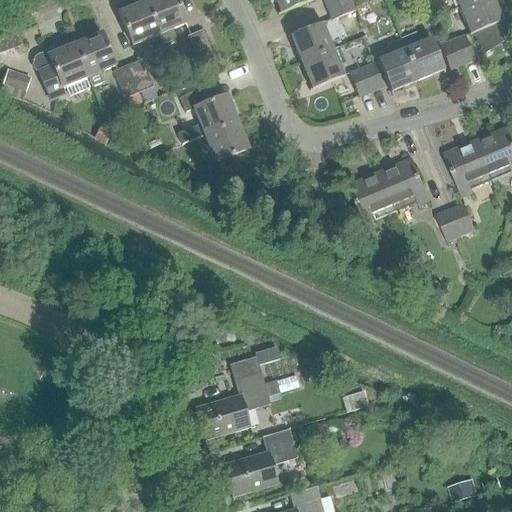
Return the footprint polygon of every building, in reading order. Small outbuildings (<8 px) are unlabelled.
[(174,0),(146,0),(144,1),(158,36),(157,37),(161,45),(174,40),(171,31),(184,26),(174,0)] [(309,0),(268,0),(275,16),(310,2),(309,0)] [(321,0),(325,10),(350,0),(349,0),(321,0)] [(354,12),(350,0),(325,10),(330,21),(354,12)] [(452,0),(457,10),(479,0),(452,0)] [(501,22),(492,0),(479,0),(457,10),(467,36),(470,35),(483,54),(503,42),(496,25),(501,22)] [(131,47),(157,37),(158,36),(144,1),(116,12),(131,47)] [(284,39),(296,66),(330,52),(319,24),(284,39)] [(197,64),(211,58),(200,31),(186,37),(197,64)] [(72,44),(86,78),(112,67),(99,33),(72,44)] [(397,42),(415,86),(442,75),(428,40),(418,44),(414,35),(397,42)] [(463,35),(450,41),(460,68),(474,62),(463,35)] [(448,72),(460,68),(450,41),(437,46),(448,72)] [(389,96),(415,86),(397,42),(383,47),(387,57),(375,61),(389,96)] [(60,88),(86,78),(72,44),(45,54),(40,53),(35,55),(32,59),(31,64),(33,69),(37,72),(48,99),(62,94),(60,88)] [(330,52),(296,66),(306,92),(341,77),(330,52)] [(140,61),(126,66),(137,93),(151,87),(140,61)] [(372,65),(358,70),(368,95),(382,90),(372,65)] [(123,99),(137,93),(126,66),(112,73),(123,99)] [(357,99),(368,95),(358,70),(348,74),(357,99)] [(0,89),(0,90),(32,102),(36,91),(26,87),(29,80),(5,71),(0,84),(0,86),(1,86),(0,89)] [(192,111),(202,137),(237,123),(227,97),(211,103),(205,88),(178,99),(184,114),(192,111)] [(237,123),(202,137),(213,163),(205,167),(211,181),(238,170),(232,156),(248,149),(237,123)] [(511,142),(511,143),(506,132),(475,145),(490,180),(511,171),(511,142)] [(469,189),(490,180),(475,145),(444,158),(461,201),(471,196),(469,189)] [(380,175),(395,211),(416,203),(419,210),(428,206),(410,162),(380,175)] [(364,224),(395,211),(380,175),(347,189),(355,206),(329,216),(340,242),(366,231),(364,224)] [(474,233),(462,205),(449,211),(460,239),(474,233)] [(449,211),(435,217),(447,245),(460,239),(449,211)] [(263,385),(259,373),(257,367),(278,361),(274,349),(254,355),(255,359),(228,367),(233,381),(237,397),(194,410),(204,442),(249,429),(243,410),(268,403),(266,398),(278,395),(274,382),(263,385)] [(271,467),(296,460),(288,430),(261,438),(266,454),(222,466),(231,500),(277,487),(271,467)] [(496,480),(481,484),(484,494),(499,490),(496,480)] [(471,481),(447,489),(452,505),(476,497),(471,481)] [(321,511),(315,488),(289,496),(293,510),(287,511),(321,511)]
